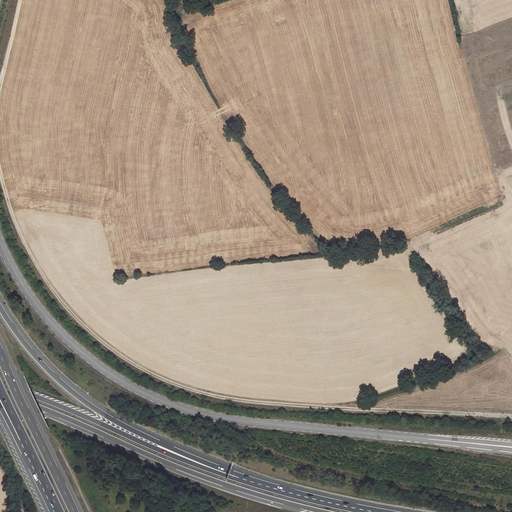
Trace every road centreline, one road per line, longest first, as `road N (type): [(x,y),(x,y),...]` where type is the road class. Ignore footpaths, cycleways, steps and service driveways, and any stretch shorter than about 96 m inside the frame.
road 1 (track): [(0,170),(27,251),(61,303),(106,345),(164,380),(248,401),(511,417)]
road 2 (trunk): [(0,393),(186,470),(324,511)]
road 3 (trunk): [(238,477),(86,402),(38,359),(0,306)]
road 4 (trunk): [(238,477),(0,384)]
road 5 (trunk): [(73,511),(0,353)]
road 6 (trunk): [(374,511),(238,477)]
